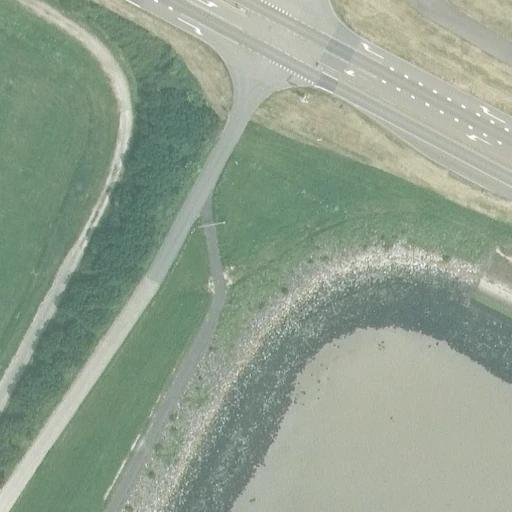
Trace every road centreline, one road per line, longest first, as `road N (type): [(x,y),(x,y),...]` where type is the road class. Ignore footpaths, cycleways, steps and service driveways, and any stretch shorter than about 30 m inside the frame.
road 1 (primary): [(321,80),(511,183)]
road 2 (primary): [(511,143),(340,54)]
road 3 (primary): [(220,25),(231,58),(259,75),(321,80)]
